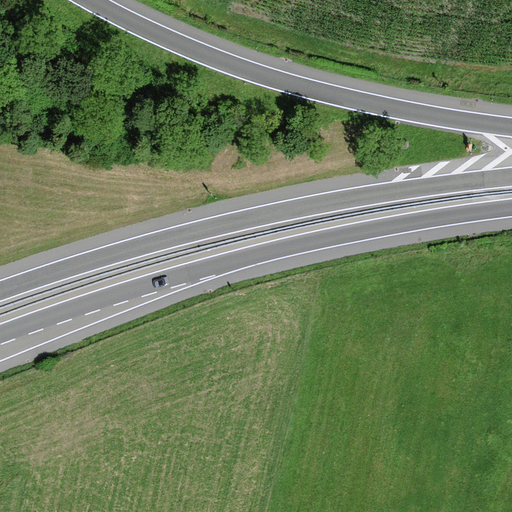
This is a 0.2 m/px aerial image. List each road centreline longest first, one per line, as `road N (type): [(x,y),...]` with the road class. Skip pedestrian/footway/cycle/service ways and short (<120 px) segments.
road 1 (trunk): [(0,334),(271,251),(511,208)]
road 2 (trunk): [(511,127),(276,81),(85,0)]
road 3 (trunk): [(511,177),(220,225)]
road 4 (motorway): [(220,225),(0,291)]
